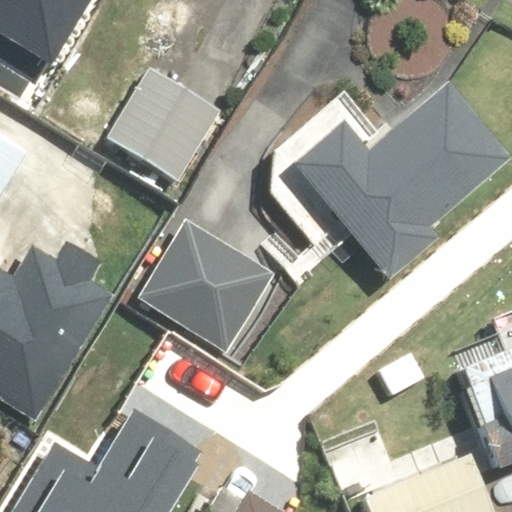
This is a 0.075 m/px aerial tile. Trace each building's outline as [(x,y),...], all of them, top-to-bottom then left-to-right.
[(0,0),(0,38),(48,65),(84,0),(0,0)] [(228,115),(154,73),(116,141),(190,182),(228,115)] [(320,133),(272,175),(370,288),(419,246),(411,237),(496,164),(431,89),(346,162),(320,133)] [(0,166),(10,150),(0,143),(0,166)] [(282,275),(195,222),(147,301),(234,354),(282,275)] [(0,260),(0,393),(35,415),(111,290),(82,273),(94,253),(63,235),(53,252),(32,239),(14,269),(0,260)] [(460,436),(478,479),(511,464),(511,370),(460,393),(475,430),(460,436)] [(50,438),(3,511),(160,511),(199,451),(138,413),(102,470),(50,438)] [(234,511),(220,503),(213,511),(234,511)]
